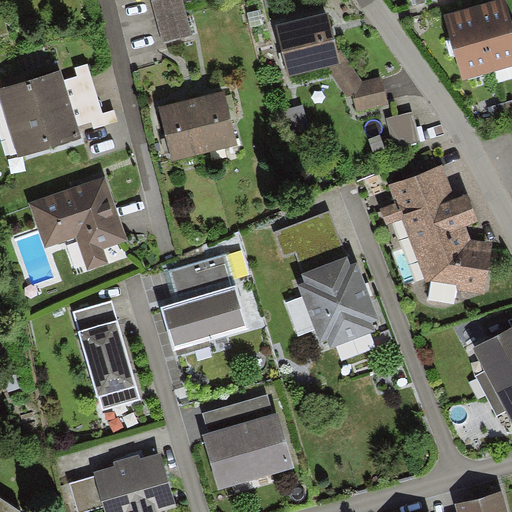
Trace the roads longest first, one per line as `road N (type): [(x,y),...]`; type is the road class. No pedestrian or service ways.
road 1 (residential): [(371,0),(462,128),(511,223)]
road 2 (residential): [(167,251),(103,0)]
